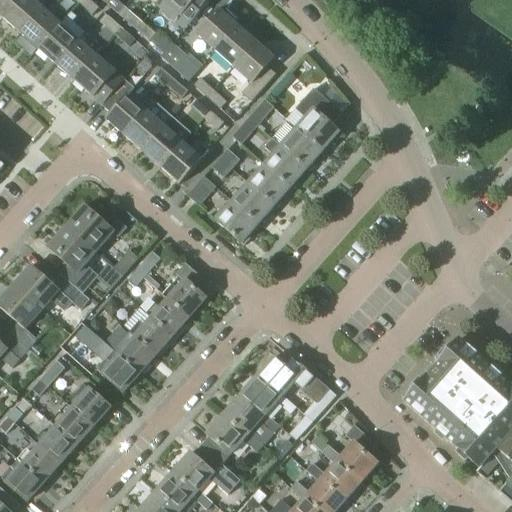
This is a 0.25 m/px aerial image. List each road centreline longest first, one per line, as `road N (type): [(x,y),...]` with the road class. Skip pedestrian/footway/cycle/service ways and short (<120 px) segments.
road 1 (residential): [(0,233),(41,186),(80,160),(107,165),(264,308)]
road 2 (residential): [(84,511),(264,308)]
road 3 (residential): [(264,308),(405,152)]
road 4 (tertiary): [(405,152),(342,52),(287,0)]
road 5 (residential): [(352,391),(459,272)]
road 6 (tertiary): [(459,272),(405,152)]
road 7 (residential): [(352,391),(264,308)]
